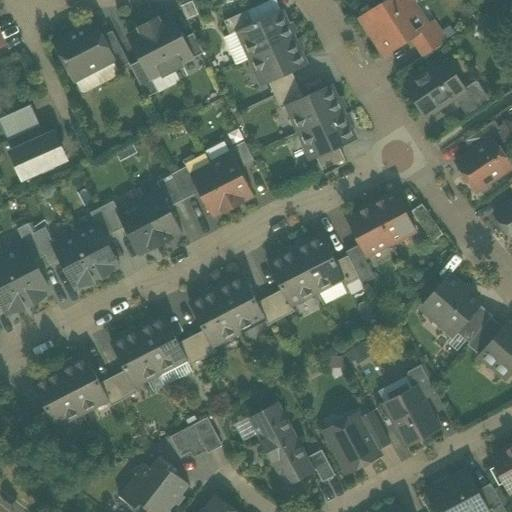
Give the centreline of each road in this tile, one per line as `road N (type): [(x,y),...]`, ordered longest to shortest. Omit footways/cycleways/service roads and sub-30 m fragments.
road 1 (residential): [(404,156),(0,367)]
road 2 (residential): [(511,412),(338,511)]
road 3 (residential): [(404,156),(310,0)]
road 4 (residential): [(511,273),(404,156)]
road 5 (residential): [(18,14),(84,146)]
